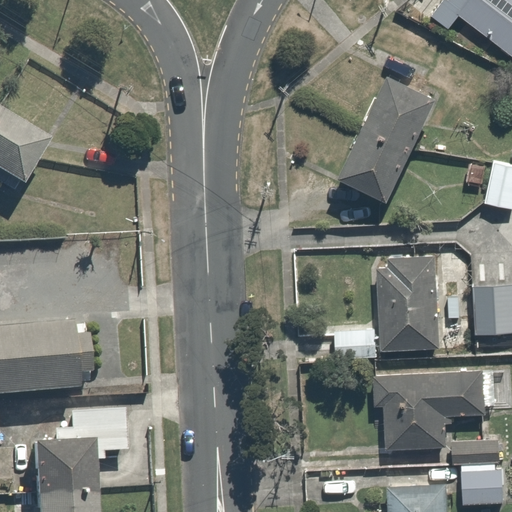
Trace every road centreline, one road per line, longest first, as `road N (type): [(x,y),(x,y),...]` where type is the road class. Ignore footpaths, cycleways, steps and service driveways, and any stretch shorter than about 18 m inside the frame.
road 1 (tertiary): [(221,511),(203,108)]
road 2 (tertiary): [(203,108),(154,13),(138,0)]
road 3 (tertiary): [(258,0),(203,108)]
